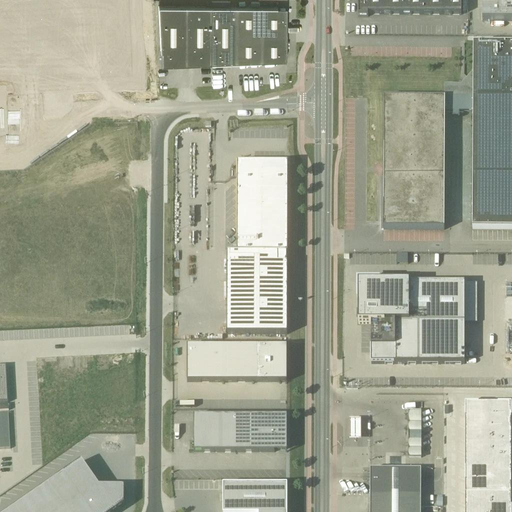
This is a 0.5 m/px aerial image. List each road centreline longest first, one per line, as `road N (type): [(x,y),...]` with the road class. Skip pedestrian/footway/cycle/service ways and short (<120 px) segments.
road 1 (tertiary): [(321,511),(322,102)]
road 2 (unclassified): [(154,511),(157,109)]
road 3 (unclassified): [(157,109),(322,102)]
road 4 (unclassified): [(16,115),(157,109)]
